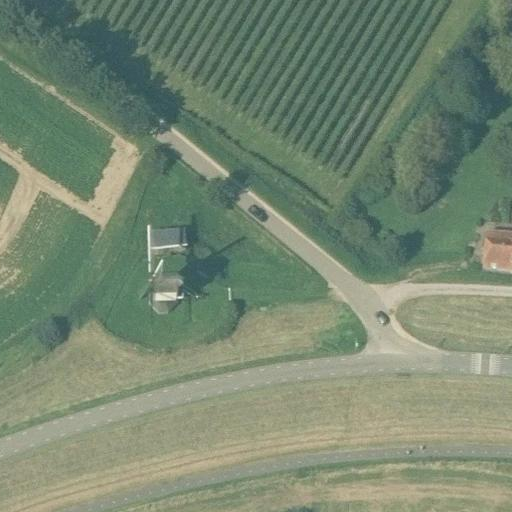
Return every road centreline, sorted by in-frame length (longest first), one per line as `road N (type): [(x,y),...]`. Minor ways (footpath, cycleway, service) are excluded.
road 1 (tertiary): [(387,364),(360,305),(0,17)]
road 2 (tertiary): [(387,364),(237,384),(0,454)]
road 3 (tertiary): [(511,371),(387,364)]
